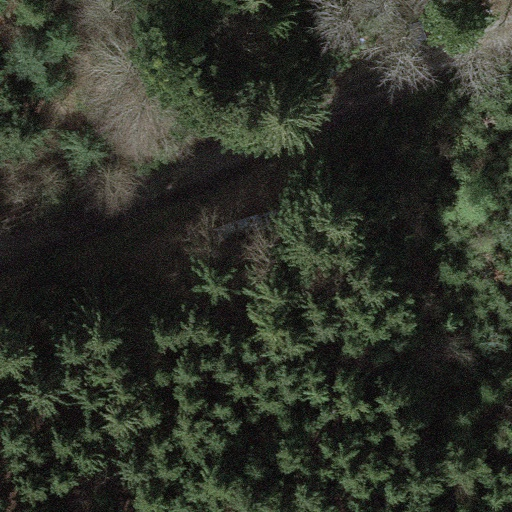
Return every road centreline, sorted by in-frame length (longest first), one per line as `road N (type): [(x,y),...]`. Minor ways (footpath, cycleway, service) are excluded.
road 1 (track): [(0,255),(511,28)]
road 2 (track): [(215,160),(225,0)]
